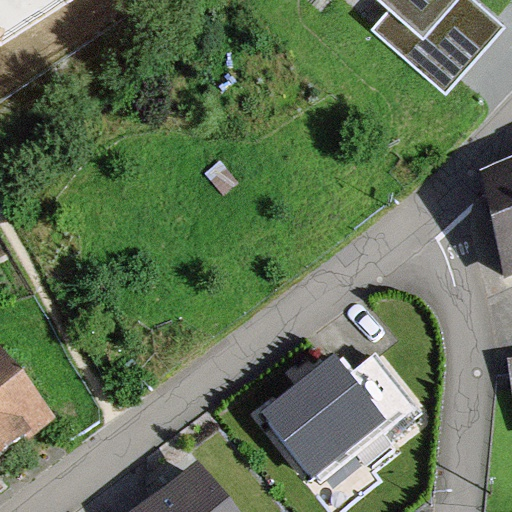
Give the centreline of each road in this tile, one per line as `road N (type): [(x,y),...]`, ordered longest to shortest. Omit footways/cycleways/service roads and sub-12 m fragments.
road 1 (residential): [(423,213),(25,511)]
road 2 (residential): [(423,213),(458,305),(469,376),(459,511)]
road 3 (residential): [(511,121),(423,213)]
